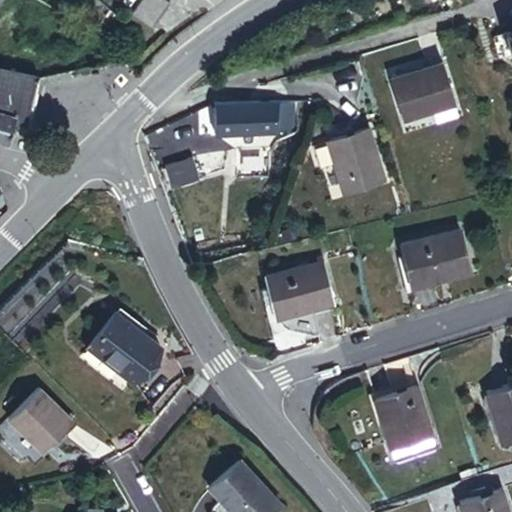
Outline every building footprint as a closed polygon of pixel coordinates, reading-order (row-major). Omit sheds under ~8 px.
[(169,0),(168,0),(138,0),(131,10),(152,25),(169,0)] [(511,15),(491,21),(499,54),(511,50),(511,15)] [(32,103),(43,63),(0,51),(0,134),(10,137),(20,100),(32,103)] [(434,104),(420,60),(367,76),(381,120),(434,104)] [(261,124),(261,118),(281,116),(279,91),(194,97),(194,104),(179,110),(179,125),(195,123),(195,128),(261,124)] [(356,163),(338,108),(303,119),(321,175),(356,163)] [(194,149),(145,168),(154,190),(203,170),(194,149)] [(253,172),(251,150),(236,152),(238,173),(253,172)] [(444,216),(384,231),(395,272),(454,257),(444,216)] [(311,252),(252,267),(262,308),(321,293),(311,252)] [(159,357),(125,327),(92,366),(126,395),(159,357)] [(369,387),(387,446),(427,433),(409,375),(369,387)] [(511,375),(484,385),(502,443),(511,439),(511,375)] [(71,422),(37,389),(7,419),(42,453),(71,422)] [(282,511),(284,511),(242,469),(212,499),(225,511),(282,511)] [(506,511),(496,482),(455,496),(460,511),(506,511)]
